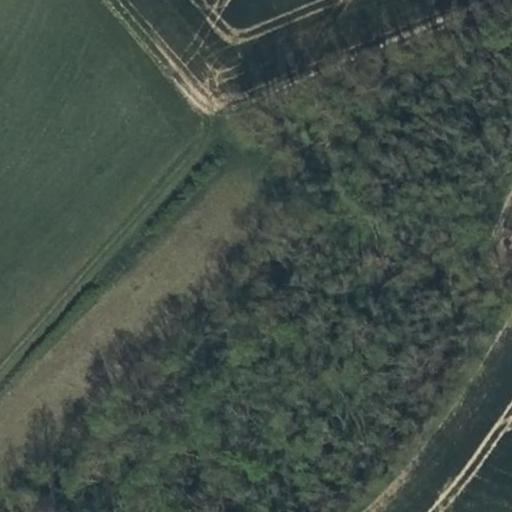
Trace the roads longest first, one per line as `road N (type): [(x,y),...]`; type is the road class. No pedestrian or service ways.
road 1 (track): [(494,0),(208,110),(112,0)]
road 2 (track): [(208,110),(196,144),(0,369)]
